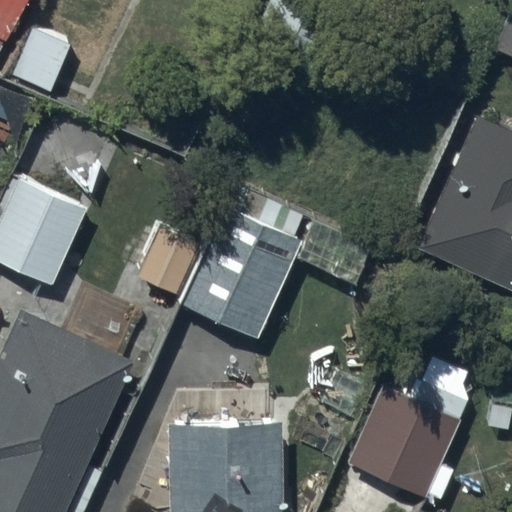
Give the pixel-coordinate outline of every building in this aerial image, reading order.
[(0,0),(0,24),(11,0),(0,0)] [(254,0),(250,8),(322,42),(342,0),(254,0)] [(511,0),(503,0),(488,34),(511,44),(511,0)] [(478,31),(414,1),(394,44),(458,74),(478,31)] [(69,32),(28,14),(6,62),(47,81),(69,32)] [(511,118),(470,100),(411,236),(511,278),(511,118)] [(300,205),(203,161),(195,180),(220,191),(201,231),(155,210),(132,261),(176,281),(172,288),(253,324),(297,228),(291,225),(300,205)] [(85,193),(13,162),(0,190),(0,251),(50,273),(85,193)] [(63,316),(14,295),(0,327),(0,511),(55,511),(128,346),(123,343),(141,304),(81,277),(63,316)] [(465,362),(428,345),(417,370),(396,361),(388,378),(379,374),(343,452),(422,487),(425,481),(438,487),(451,459),(437,453),(470,380),(459,375),(465,362)] [(274,511),(275,407),(165,407),(165,505),(161,511),(274,511)]
